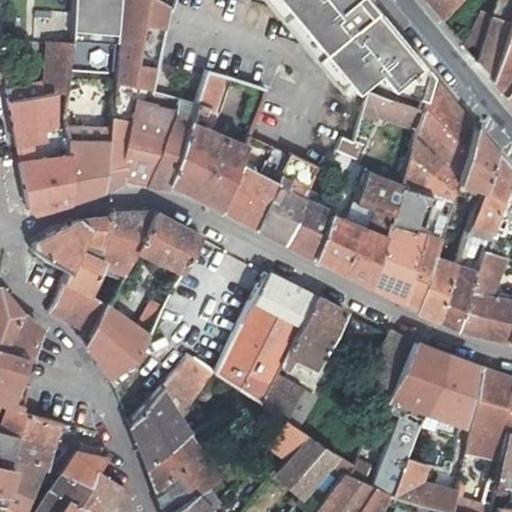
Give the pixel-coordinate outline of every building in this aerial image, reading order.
[(203,71),(219,77),(262,92),(247,136),(287,155),(314,167),(323,172),(337,137),(349,142),(351,136),(359,111),(365,91),(419,110),(430,76),(366,0),(175,0),(174,7),(160,0),(119,0),(112,84),(152,95),(152,94),(174,102),(175,100),(192,105),(203,71)] [(423,0),(438,17),(453,0),(423,0)] [(511,0),(495,0),(476,63),(489,78),(511,15),(511,0)] [(511,15),(489,78),(500,92),(511,77),(511,15)] [(44,40),(42,70),(65,69),(68,41),(44,40)] [(65,69),(42,70),(41,94),(50,93),(63,93),(65,69)] [(208,112),(219,77),(203,71),(192,105),(191,107),(208,112)] [(430,76),(419,110),(405,148),(408,149),(397,185),(396,187),(427,197),(438,161),(458,109),(430,76)] [(511,77),(500,92),(511,105),(511,77)] [(4,87),(14,145),(40,140),(38,127),(49,127),(50,93),(41,94),(37,82),(4,87)] [(145,184),(148,107),(152,95),(112,84),(106,141),(97,194),(111,187),(119,182),(120,179),(145,184)] [(167,183),(185,126),(187,120),(148,107),(145,184),(155,186),(165,188),(167,183)] [(457,175),(472,126),(458,109),(438,161),(457,175)] [(376,117),(359,111),(351,136),(369,142),(376,117)] [(66,141),(82,141),(82,125),(62,123),(66,141)] [(220,210),(235,167),(242,148),(185,126),(167,183),(194,197),(220,210)] [(483,139),(472,126),(457,175),(455,181),(478,190),(492,150),(483,139)] [(337,154),(357,159),(361,145),(340,140),(337,154)] [(82,141),(66,141),(66,154),(65,203),(82,198),(97,194),(106,141),(82,141)] [(492,150),(478,190),(464,232),(484,238),(507,168),(501,160),(492,150)] [(65,203),(66,154),(17,161),(27,214),(52,207),(65,203)] [(275,178),(287,183),(289,178),(306,185),(314,167),(287,155),(275,178)] [(255,228),(272,185),(235,167),(220,210),(238,219),(255,228)] [(511,220),(511,173),(507,168),(484,238),(481,246),(480,250),(499,256),(511,222),(511,220)] [(397,185),(361,171),(349,202),(367,209),(359,230),(326,216),(311,257),(334,269),(364,285),(396,187),(397,185)] [(287,183),(275,178),(272,185),(255,228),(271,237),(283,243),(301,202),(299,201),(283,194),(287,183)] [(299,201),(306,185),(289,178),(287,183),(283,194),(299,201)] [(427,197),(396,187),(364,285),(383,294),(398,302),(420,234),(431,198),(427,197)] [(311,257),(326,216),(327,214),(301,202),(283,243),(298,251),(311,257)] [(99,265),(120,273),(134,251),(150,213),(132,214),(109,215),(108,219),(101,240),(98,250),(95,262),(99,264),(99,265)] [(195,236),(182,230),(150,213),(134,251),(179,273),(197,235),(196,235),(195,236)] [(98,220),(79,222),(87,230),(82,245),(98,250),(101,240),(108,219),(98,220)] [(66,272),(77,254),(82,245),(87,230),(79,222),(72,224),(55,233),(33,243),(32,250),(46,261),(66,272)] [(481,246),(484,238),(464,232),(461,239),(481,246)] [(429,261),(436,240),(420,234),(398,302),(406,306),(414,310),(429,261)] [(454,330),(469,333),(497,340),(511,343),(511,304),(483,297),(489,283),(499,256),(480,250),(473,273),(454,330)] [(61,284),(83,294),(86,295),(95,272),(99,265),(99,264),(95,262),(77,254),(66,272),(61,284)] [(454,330),(473,273),(459,268),(462,259),(455,256),(451,267),(433,320),(445,325),(454,330)] [(429,261),(414,310),(424,315),(433,320),(451,267),(438,263),(429,261)] [(116,281),(120,273),(99,265),(95,272),(116,281)] [(212,371),(260,401),(273,374),(279,364),(313,297),(288,284),(286,284),(264,274),(212,371)] [(47,311),(87,336),(102,305),(84,297),(83,296),(83,294),(61,284),(52,304),(47,311)] [(129,358),(143,335),(169,290),(158,284),(134,329),(102,305),(87,336),(83,344),(100,370),(105,379),(129,358)] [(0,351),(1,352),(19,313),(0,291),(0,351)] [(313,297),(279,364),(285,368),(291,358),(314,370),(342,312),(313,297)] [(19,313),(1,352),(23,358),(26,359),(27,358),(39,330),(26,319),(19,313)] [(364,378),(388,391),(412,343),(387,331),(364,378)] [(389,497),(404,459),(415,427),(442,354),(412,343),(388,391),(385,399),(404,406),(400,416),(399,415),(369,488),(389,497)] [(0,379),(14,383),(23,358),(1,352),(0,351),(0,379)] [(472,365),(442,354),(415,427),(457,439),(466,403),(464,402),(472,365)] [(144,468),(185,436),(171,412),(186,405),(209,370),(185,355),(182,360),(126,423),(138,452),(144,468)] [(67,374),(57,370),(27,358),(26,359),(23,358),(14,383),(16,383),(41,390),(91,403),(80,382),(67,377),(67,374)] [(511,410),(506,410),(511,386),(511,379),(482,369),(467,446),(499,453),(503,432),(511,433),(511,410)] [(280,421),(295,430),(314,399),(273,374),(260,401),(258,405),(280,421)] [(14,383),(0,379),(0,404),(3,405),(8,407),(19,413),(22,405),(11,400),(16,383),(14,383)] [(91,403),(41,390),(37,418),(37,420),(57,426),(95,435),(94,422),(91,403)] [(37,420),(37,418),(19,413),(8,407),(0,426),(0,433),(12,437),(50,447),(51,443),(54,444),(57,426),(37,420)] [(263,442),(282,459),(302,435),(295,430),(280,421),(263,442)] [(201,424),(185,436),(144,468),(153,491),(161,511),(170,511),(201,488),(231,464),(214,443),(201,424)] [(511,487),(511,433),(503,432),(499,453),(494,485),(497,485),(511,487)] [(0,497),(7,498),(14,461),(15,458),(11,457),(12,437),(0,433),(0,497)] [(315,478),(334,456),(302,435),(282,459),(273,471),(300,497),(315,478)] [(44,471),(50,447),(12,437),(11,457),(15,458),(14,461),(44,471)] [(360,448),(357,455),(363,458),(366,452),(360,448)] [(95,471),(100,462),(104,456),(74,452),(59,477),(84,492),(95,471)] [(357,455),(352,465),(346,476),(365,486),(374,464),(363,458),(357,455)] [(352,465),(334,456),(315,478),(329,492),(342,474),(346,476),(352,465)] [(448,511),(455,493),(429,485),(427,464),(404,459),(389,497),(441,511),(448,511)] [(442,468),(450,470),(452,462),(445,460),(442,467),(442,468)] [(14,461),(7,498),(8,510),(13,511),(25,511),(44,471),(14,461)] [(79,511),(111,511),(119,502),(127,492),(95,471),(84,492),(75,510),(79,511)] [(354,511),(369,488),(365,486),(346,476),(342,474),(329,492),(313,511),(354,511)] [(60,511),(65,504),(75,510),(84,492),(59,477),(37,511),(60,511)] [(448,511),(490,511),(493,492),(459,482),(455,493),(448,511)] [(493,510),(511,511),(511,487),(497,485),(493,510)] [(205,511),(214,502),(201,488),(170,511),(205,511)] [(369,488),(354,511),(382,511),(389,497),(369,488)]
